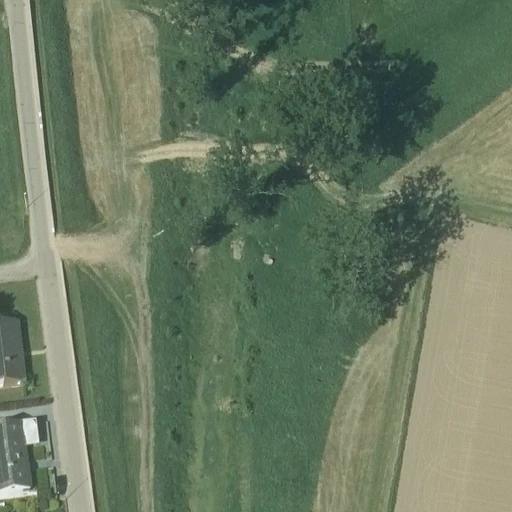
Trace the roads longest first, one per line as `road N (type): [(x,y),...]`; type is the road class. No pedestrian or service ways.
road 1 (track): [(145,511),(142,378),(124,324),(72,269),(42,269)]
road 2 (track): [(425,230),(369,511)]
road 3 (unclassified): [(42,269),(16,0)]
road 4 (residential): [(74,511),(42,269)]
